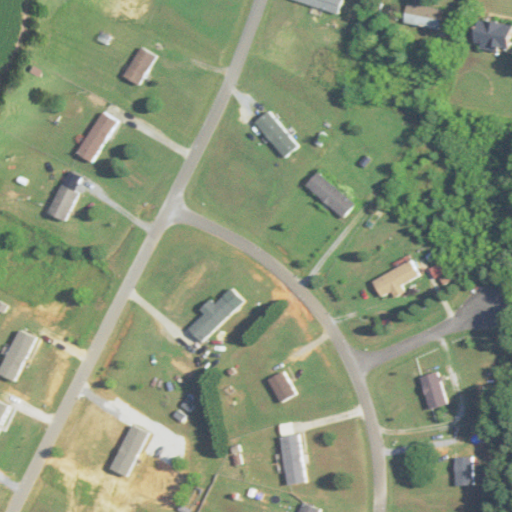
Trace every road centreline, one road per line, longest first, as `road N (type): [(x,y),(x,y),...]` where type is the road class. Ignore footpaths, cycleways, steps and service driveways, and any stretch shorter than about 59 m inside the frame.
road 1 (residential): [(175,201),(277,266),(343,342),(377,430),(381,511)]
road 2 (residential): [(264,0),(226,96),(132,282)]
road 3 (residential): [(132,282),(19,511)]
road 4 (residential): [(355,365),(492,306)]
